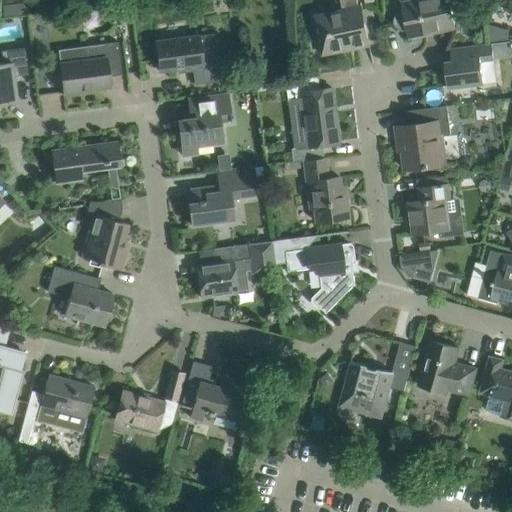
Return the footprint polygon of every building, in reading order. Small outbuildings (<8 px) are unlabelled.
[(130,0),(128,0),(122,1),(124,14),(132,13),(130,0)] [(370,44),(361,5),(359,6),(357,0),(341,0),(343,9),(315,15),(323,54),(370,44)] [(456,26),(451,6),(449,0),(416,0),(401,3),(403,10),(399,11),(395,17),(394,19),(394,21),(394,23),(395,25),(397,26),(403,30),(407,29),(409,36),(456,26)] [(53,1),(34,3),(35,13),(54,11),(53,1)] [(19,4),(1,7),(3,17),(20,14),(19,4)] [(507,32),(489,28),(491,43),(494,43),(505,42),(508,41),(507,32)] [(221,80),(215,33),(199,35),(199,34),(156,40),(160,71),(187,67),(187,71),(193,70),(195,84),(221,80)] [(122,74),(118,41),(103,43),(104,46),(97,46),(97,47),(86,48),(87,55),(87,59),(60,62),(64,95),(84,93),(83,90),(111,86),(109,75),(122,74)] [(453,60),(445,61),(448,88),(468,85),(482,84),(495,82),(493,64),(491,43),(478,45),(451,48),(453,60)] [(0,103),(18,101),(14,75),(28,73),(24,47),(1,50),(3,62),(0,62),(0,103)] [(339,142),(332,87),(319,89),(317,76),(297,80),(288,81),(290,97),(299,96),(306,147),(339,142)] [(221,143),(219,122),(230,121),(227,93),(208,95),(188,98),(190,111),(195,110),(196,117),(178,119),(183,155),(196,153),(195,146),(221,143)] [(440,164),(436,137),(451,135),(447,105),(407,110),(409,124),(399,125),(405,169),(440,164)] [(124,164),(123,158),(120,158),(118,141),(51,150),(55,174),(67,172),(68,179),(81,178),(80,170),(105,167),(107,181),(118,180),(116,166),(124,164)] [(343,199),(340,176),(329,177),(326,158),(302,161),(305,182),(309,182),(315,222),(329,219),(349,217),(347,199),(343,199)] [(511,164),(503,163),(500,174),(511,177),(511,171),(511,164)] [(264,166),(256,167),(257,179),(265,178),(264,166)] [(230,199),(253,196),(250,168),(216,172),(217,185),(190,188),(192,202),(189,203),(192,225),(232,220),(230,199)] [(10,170),(0,179),(0,180),(6,187),(17,178),(10,170)] [(440,176),(423,178),(424,186),(441,184),(440,176)] [(500,176),(497,186),(507,189),(510,178),(500,176)] [(464,233),(461,209),(447,211),(445,198),(451,197),(449,183),(417,187),(419,200),(409,201),(413,233),(439,230),(440,236),(464,233)] [(13,198),(7,204),(17,214),(23,209),(13,198)] [(121,249),(128,223),(119,220),(122,207),(121,198),(101,201),(88,202),(85,213),(92,215),(85,241),(90,241),(86,257),(100,261),(99,263),(121,269),(126,250),(121,249)] [(275,239),(270,239),(270,241),(272,258),(284,257),(286,270),(291,269),(321,266),(323,285),(312,297),(311,301),(318,307),(321,307),(325,312),(354,283),(352,270),(354,270),(353,262),(355,262),(353,244),(349,242),(335,244),(306,247),(290,249),(289,237),(275,239)] [(214,262),(197,264),(201,297),(237,292),(237,288),(247,287),(244,270),(250,269),(251,272),(274,269),(272,258),(270,241),(247,244),(212,248),(214,262)] [(431,242),(420,244),(421,251),(431,250),(431,242)] [(499,300),(511,303),(511,255),(491,250),(478,297),(499,302),(499,300)] [(422,251),(400,254),(402,267),(408,275),(414,277),(412,265),(424,264),(422,251)] [(106,325),(114,294),(84,286),(87,274),(53,265),(47,290),(69,296),(64,314),(106,325)] [(213,308),(211,317),(226,321),(224,307),(213,308)] [(0,373),(1,374),(0,377),(0,408),(12,412),(18,389),(24,370),(20,369),(25,352),(4,347),(8,328),(0,325),(0,373)] [(471,387),(476,368),(455,362),(459,347),(430,340),(425,359),(418,384),(447,392),(448,389),(469,395),(471,387)] [(405,388),(411,365),(416,345),(401,341),(393,371),(352,360),(340,405),(381,417),(390,384),(405,388)] [(511,370),(499,367),(497,378),(485,375),(480,391),(490,394),(485,410),(501,415),(511,417),(511,370)] [(177,400),(184,373),(172,370),(165,396),(177,400)] [(326,373),(318,379),(324,388),(333,381),(326,373)] [(87,416),(95,386),(49,374),(40,404),(70,412),(66,427),(83,432),(87,416)] [(242,392),(200,381),(199,383),(188,380),(181,405),(192,408),(190,416),(203,419),(205,411),(235,419),(242,392)] [(160,420),(165,401),(123,389),(115,418),(157,429),(160,420)] [(42,421),(36,420),(25,416),(18,440),(35,444),(42,421)] [(446,437),(443,451),(453,454),(457,440),(446,437)] [(91,453),(88,467),(101,470),(105,457),(91,453)] [(457,454),(454,466),(463,468),(466,456),(457,454)]
